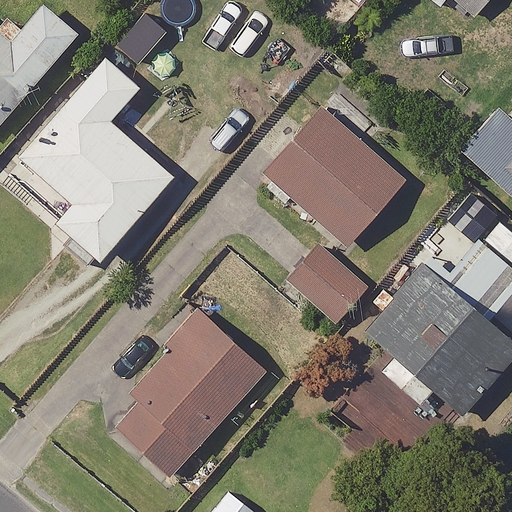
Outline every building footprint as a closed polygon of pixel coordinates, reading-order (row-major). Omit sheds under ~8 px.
[(487,0),(455,0),(474,15),(487,0)] [(0,28),(0,126),(79,33),(42,1),(11,38),(0,28)] [(143,87),(106,55),(19,156),(73,203),(56,222),(102,261),(177,174),(115,120),(143,87)] [(407,179),(323,104),(263,172),(347,247),(407,179)] [(511,117),(498,105),(458,150),(511,197),(511,117)] [(369,288),(319,243),(286,280),(337,324),(369,288)] [(511,359),(511,339),(422,264),(365,331),(464,416),(511,359)] [(265,370),(199,310),(126,389),(139,400),(117,424),(171,473),(265,370)] [(255,511),(230,491),(213,511),(255,511)]
